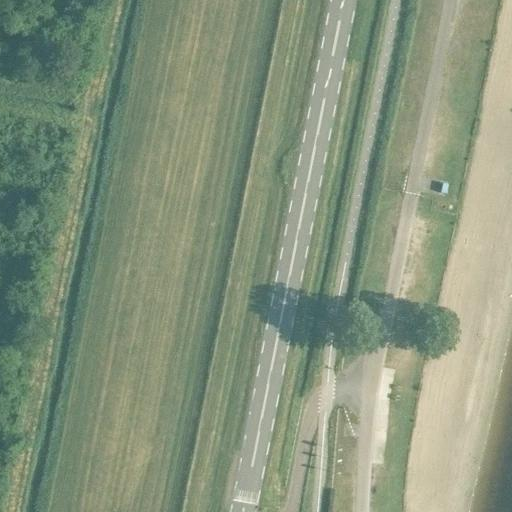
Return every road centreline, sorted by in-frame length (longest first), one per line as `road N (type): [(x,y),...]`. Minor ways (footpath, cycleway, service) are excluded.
road 1 (primary): [(241,511),(342,0)]
road 2 (track): [(9,511),(110,0)]
